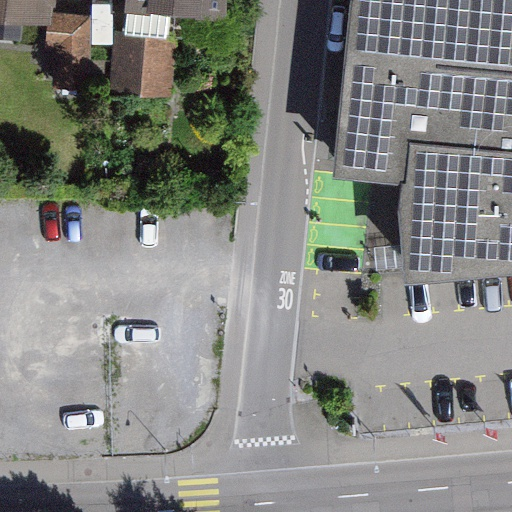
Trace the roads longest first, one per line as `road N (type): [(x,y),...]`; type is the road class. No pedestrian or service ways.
road 1 (residential): [(311,0),(272,392),(275,504)]
road 2 (unknown): [(272,392),(511,342)]
road 3 (tertiary): [(511,484),(275,504)]
